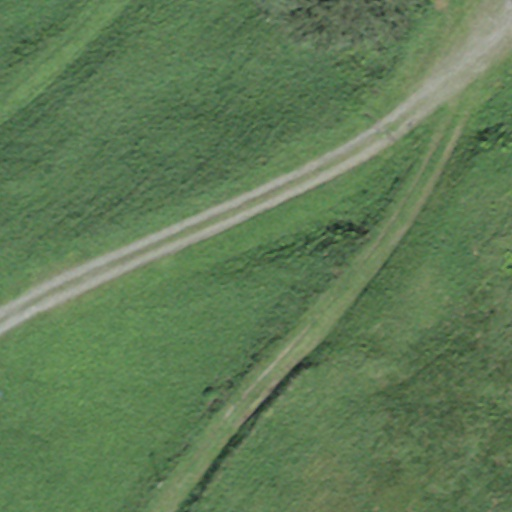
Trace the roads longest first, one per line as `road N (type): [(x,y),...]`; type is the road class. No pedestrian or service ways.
road 1 (track): [(161,511),(220,426),(365,268),(440,147),(471,64)]
road 2 (track): [(0,320),(282,187),(471,64)]
road 3 (track): [(0,101),(44,69),(109,0)]
